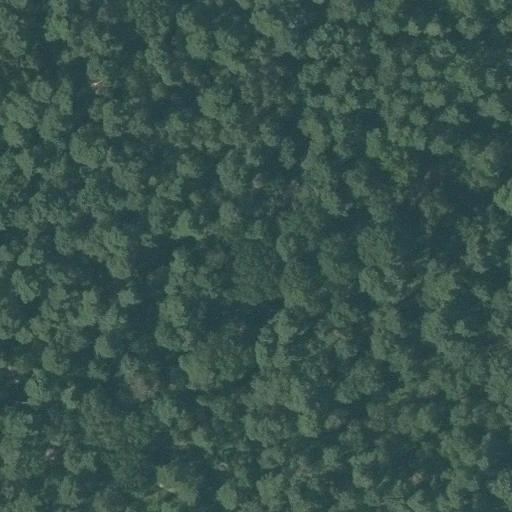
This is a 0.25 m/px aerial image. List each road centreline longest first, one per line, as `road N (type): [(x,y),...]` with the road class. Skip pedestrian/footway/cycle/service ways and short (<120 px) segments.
road 1 (unclassified): [(511,89),(417,143),(84,429)]
road 2 (track): [(84,429),(212,511)]
